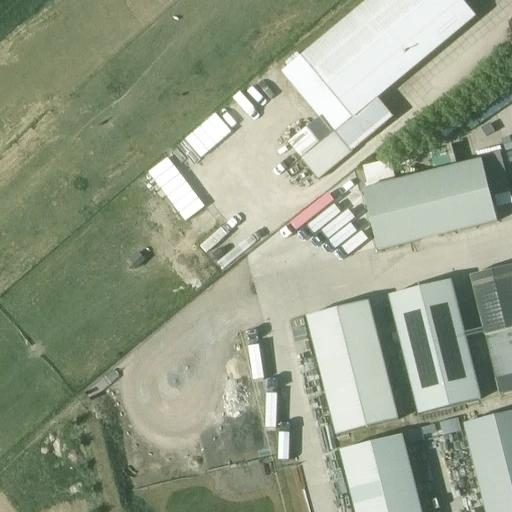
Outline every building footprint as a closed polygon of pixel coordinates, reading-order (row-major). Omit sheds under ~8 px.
[(372,0),(303,58),(308,63),(287,80),(327,128),(347,111),(353,118),(337,132),(336,131),(301,160),(318,180),(394,118),(378,98),(476,17),(461,0),(372,0)] [(367,189),(381,250),(500,223),(486,161),(367,189)] [(375,163),(377,182),(396,180),(394,161),(375,163)] [(511,266),(473,277),(500,395),(511,392),(511,266)] [(481,400),(453,281),(392,295),(419,415),(481,400)] [(309,318),(338,435),(396,421),(367,304),(309,318)] [(511,511),(511,413),(465,425),(486,511),(511,511)] [(343,452),(357,511),(418,511),(401,438),(343,452)]
